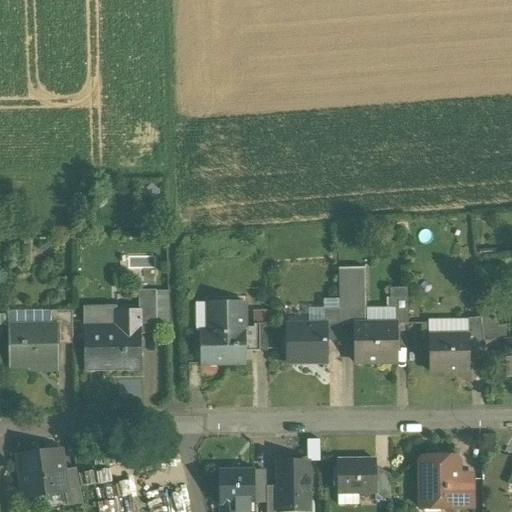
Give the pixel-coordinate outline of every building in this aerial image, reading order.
[(364,269),(338,270),(339,309),(339,310),(339,342),(355,341),(355,333),(360,333),(360,325),(365,325),(364,269)] [(407,326),(407,289),(394,289),(394,298),(390,298),(390,311),(394,311),(394,325),(395,325),(396,326),(407,326)] [(155,292),(138,292),(138,312),(140,312),(140,330),(156,330),(155,292)] [(245,365),(245,303),(207,304),(207,333),(199,333),(200,352),(208,352),(208,365),(245,365)] [(339,342),(339,310),(339,309),(324,310),(324,326),(326,326),(326,342),(339,342)] [(117,328),(85,329),(85,323),(83,323),(84,371),(140,370),(140,336),(140,330),(140,312),(138,312),(116,312),(117,328)] [(72,346),(71,313),(50,313),(51,327),(58,327),(58,346),(72,346)] [(481,319),(468,320),(468,331),(481,330),(481,329),(482,328),(481,319)] [(267,325),(253,325),(253,353),(267,352),(267,325)] [(365,325),(360,325),(360,333),(355,333),(355,341),(356,364),(396,363),(396,326),(395,325),(394,325),(365,325)] [(326,342),(326,326),(324,326),(293,326),(293,340),(286,340),(286,364),(327,364),(326,342)] [(58,346),(58,327),(51,327),(7,328),(8,368),(41,368),(41,372),(58,372),(58,346)] [(497,327),(482,328),(481,329),(481,330),(484,361),(505,360),(503,342),(499,343),(497,327)] [(481,330),(468,331),(468,337),(469,337),(469,361),(484,361),(481,330)] [(468,337),(435,337),(435,352),(429,352),(429,372),(469,372),(469,361),(469,337),(468,337)] [(511,341),(503,342),(505,360),(506,377),(511,376),(511,341)] [(200,388),(200,365),(188,365),(188,388),(200,388)] [(61,451),(17,457),(23,499),(65,493),(66,493),(63,471),(61,451)] [(452,460),(425,460),(421,464),(421,503),(436,503),(442,508),(456,508),(457,509),(458,509),(457,479),(457,464),(452,460)] [(375,461),(337,461),(337,495),(374,495),(375,495),(375,478),(375,461)] [(308,464),(278,464),(278,469),(278,487),(278,511),(291,511),(308,511),(308,464)] [(80,470),(80,483),(119,481),(118,468),(80,470)] [(76,470),(63,471),(66,493),(65,493),(67,507),(82,505),(76,470)] [(253,505),(253,473),(219,473),(219,505),(229,505),(253,505)] [(390,478),(375,478),(375,495),(374,495),(374,502),(390,502),(390,478)] [(471,479),(457,479),(458,509),(471,509),(471,479)] [(278,511),(278,487),(266,487),(266,511),(278,511)]
